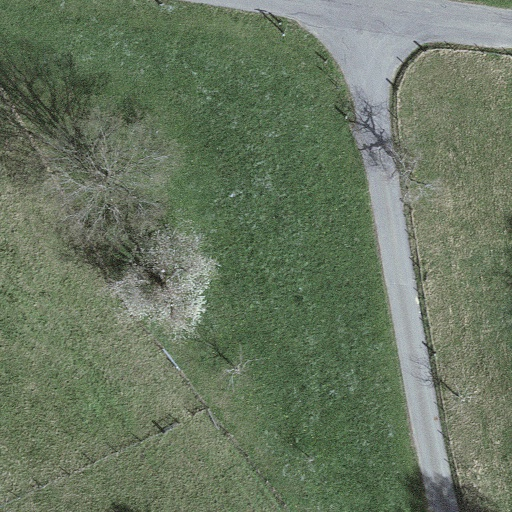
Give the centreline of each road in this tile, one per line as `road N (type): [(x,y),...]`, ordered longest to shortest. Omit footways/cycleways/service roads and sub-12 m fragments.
road 1 (unclassified): [(352,12),(418,413),(442,511)]
road 2 (unclassified): [(352,12),(511,35)]
